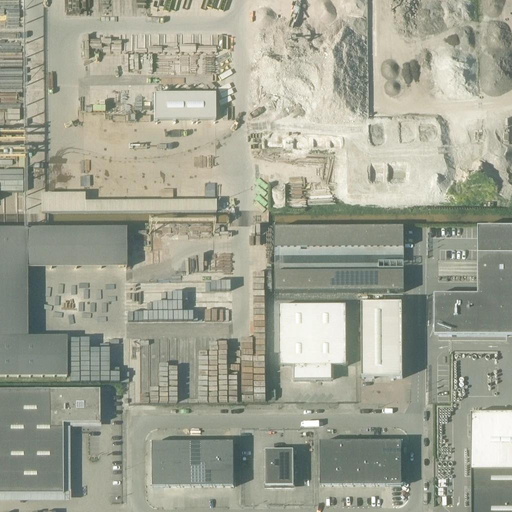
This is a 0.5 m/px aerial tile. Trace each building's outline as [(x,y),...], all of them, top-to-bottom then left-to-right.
[(212,93),(150,93),(151,120),(212,119),(212,93)] [(85,196),(40,196),(41,215),(216,214),(216,203),(85,204),(85,196)] [(478,296),(438,296),(438,337),(511,337),(511,228),(478,228),(478,261),(491,261),(491,277),(478,277),(478,296)] [(275,229),(275,249),(404,249),(404,229),(275,229)] [(126,230),(0,230),(0,378),(67,378),(66,338),(27,338),(27,269),(39,269),(44,269),(51,269),(59,269),(67,269),(70,269),(122,269),(124,269),(125,269),(126,269),(126,253),(126,230)] [(214,271),(183,270),(182,289),(213,290),(214,271)] [(404,273),(275,273),(275,293),(404,293),(404,273)] [(78,294),(78,313),(90,312),(89,294),(78,294)] [(362,305),(362,379),(403,379),(402,305),(362,305)] [(346,367),(346,306),(280,307),(280,367),(294,367),(294,381),(332,381),(332,367),(346,367)] [(130,365),(129,337),(100,337),(100,366),(130,365)] [(99,391),(0,391),(0,495),(63,495),(62,425),(99,425),(99,391)] [(471,511),(511,511),(511,414),(471,415),(472,472),(471,511)] [(321,487),(402,487),(401,443),(321,443),(321,487)] [(234,444),(153,444),(153,488),(234,488),(234,444)] [(294,487),(294,451),(266,452),(266,487),(294,487)]
